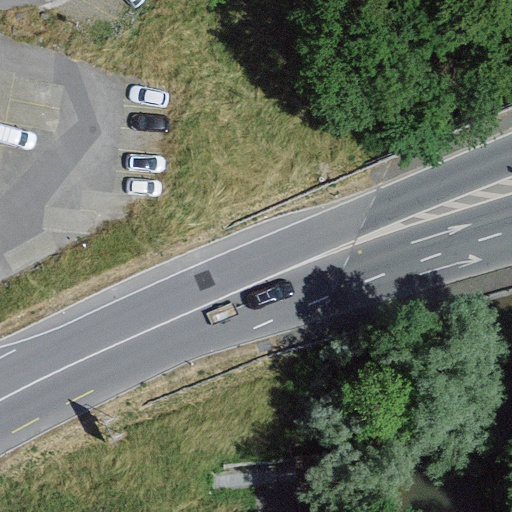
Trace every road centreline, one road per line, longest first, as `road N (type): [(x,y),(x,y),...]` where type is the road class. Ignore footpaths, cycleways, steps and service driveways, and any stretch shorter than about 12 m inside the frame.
road 1 (secondary): [(0,396),(354,242)]
road 2 (secondary): [(511,185),(354,242)]
